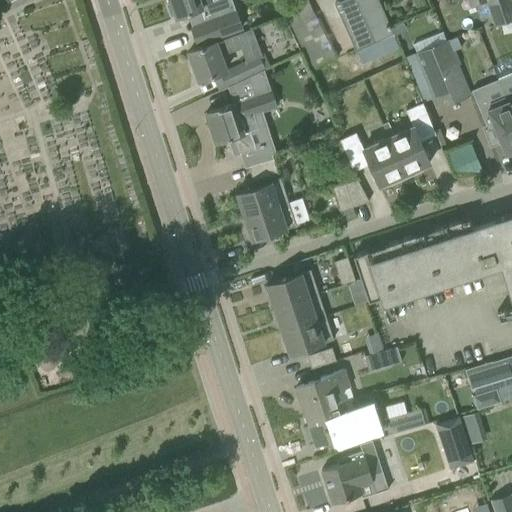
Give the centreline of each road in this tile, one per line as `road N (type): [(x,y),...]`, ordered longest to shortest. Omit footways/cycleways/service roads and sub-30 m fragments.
road 1 (tertiary): [(263,502),(107,0)]
road 2 (residential): [(511,190),(474,192),(256,264)]
